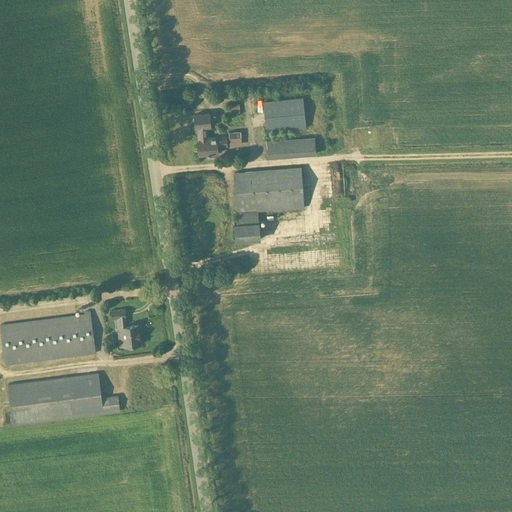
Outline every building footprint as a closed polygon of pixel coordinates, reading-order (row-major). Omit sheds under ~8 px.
[(303,98),(263,102),(266,132),(298,129),(306,128),(303,98)] [(248,112),(248,103),(227,104),(228,113),(248,112)] [(227,138),(217,138),(208,138),(208,128),(211,128),(210,113),(194,115),(195,129),(197,129),(198,141),(197,141),(198,156),(218,154),(218,147),(228,147),(227,138)] [(229,131),(230,146),(241,145),(240,130),(229,131)] [(266,141),(267,159),(316,155),(315,137),(298,139),(266,141)] [(233,173),(237,224),(234,224),(235,242),(261,241),(259,222),(258,212),(304,209),(301,167),(233,173)] [(120,347),(126,347),(141,345),(139,325),(127,327),(126,318),(127,318),(125,308),(110,310),(111,320),(117,319),(120,347)] [(6,365),(95,354),(90,314),(1,325),(6,365)] [(14,425),(118,412),(116,397),(101,399),(98,374),(9,385),(14,425)]
